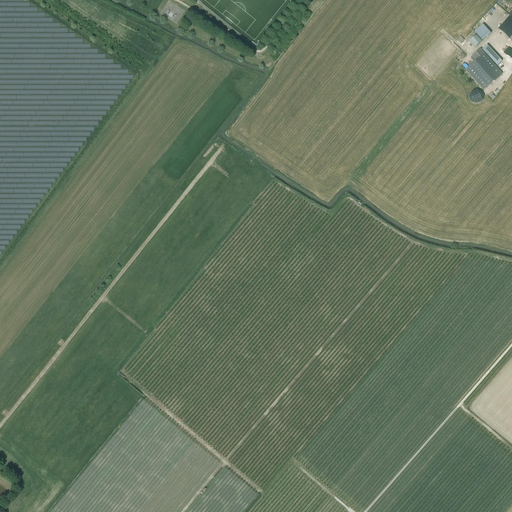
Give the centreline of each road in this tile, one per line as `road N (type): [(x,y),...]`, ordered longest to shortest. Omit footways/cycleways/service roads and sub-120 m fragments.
road 1 (track): [(222,147),(0,425)]
road 2 (track): [(366,511),(511,344)]
